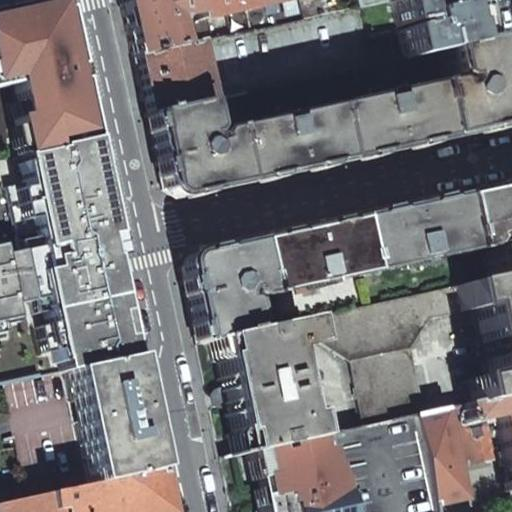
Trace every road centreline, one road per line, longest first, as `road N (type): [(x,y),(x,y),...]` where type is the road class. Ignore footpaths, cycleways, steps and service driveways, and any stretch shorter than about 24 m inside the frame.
road 1 (residential): [(136,227),(511,154)]
road 2 (residential): [(198,511),(136,227)]
road 3 (residential): [(136,227),(87,0)]
